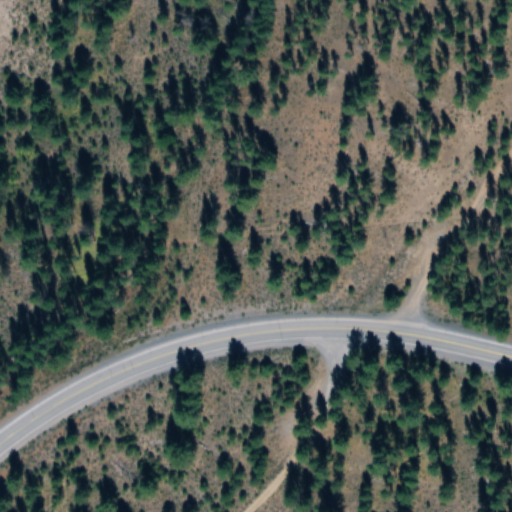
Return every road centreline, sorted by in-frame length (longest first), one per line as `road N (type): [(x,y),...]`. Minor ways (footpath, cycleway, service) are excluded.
road 1 (primary): [(0,441),(124,368),(267,329),(394,330),(511,354)]
road 2 (track): [(511,150),(394,330)]
road 3 (track): [(336,326),(331,375),(308,439),(245,511)]
